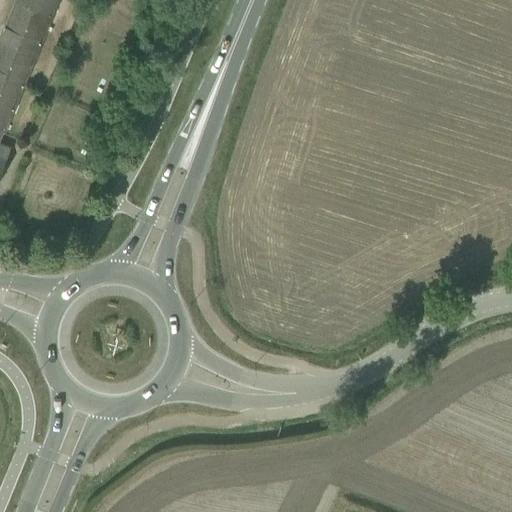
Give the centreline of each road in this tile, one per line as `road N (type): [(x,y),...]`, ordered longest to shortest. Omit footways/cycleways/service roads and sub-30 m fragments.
road 1 (tertiary): [(511,300),(463,312),(331,387),(274,398)]
road 2 (primary): [(160,298),(224,63)]
road 3 (primary): [(224,63),(111,278)]
road 4 (primary): [(62,389),(25,511)]
